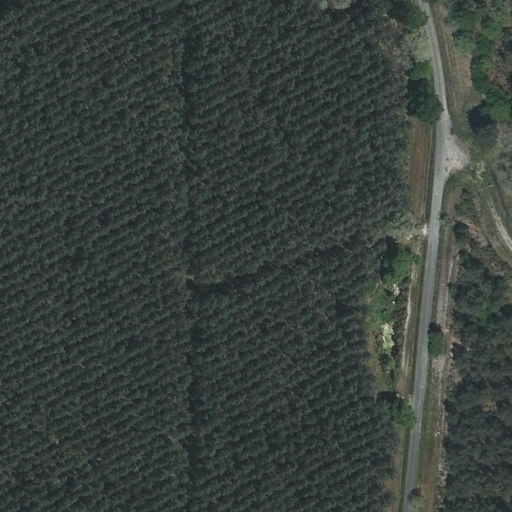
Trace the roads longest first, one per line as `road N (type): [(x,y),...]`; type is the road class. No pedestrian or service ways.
road 1 (residential): [(410,511),(447,108),(425,0)]
road 2 (track): [(447,108),(499,249),(511,260)]
